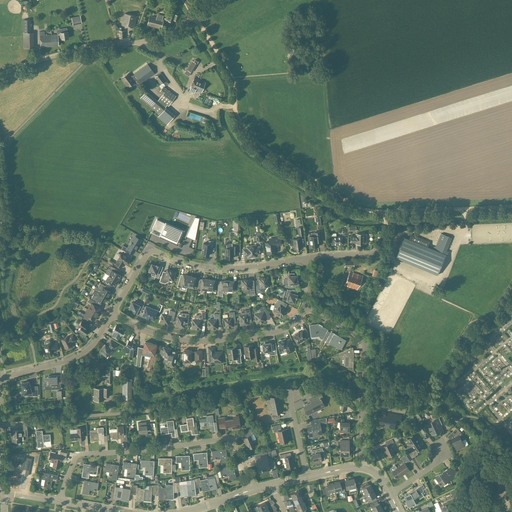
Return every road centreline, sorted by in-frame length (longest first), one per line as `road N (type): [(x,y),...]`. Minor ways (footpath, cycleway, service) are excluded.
road 1 (track): [(466,208),(362,209),(256,143),(238,119),(232,80),(193,14)]
road 2 (residential): [(59,501),(78,454),(227,439),(254,488)]
road 3 (residential): [(112,314),(150,252),(227,268),(305,258)]
road 4 (unclassified): [(0,75),(69,51),(152,38),(212,0)]
road 5 (residential): [(112,314),(154,334),(197,341),(288,328),(306,305)]
road 6 (residential): [(361,467),(361,338),(306,305)]
road 7 (residential): [(0,425),(148,411)]
road 8 (residential): [(0,377),(73,358),(112,314)]
